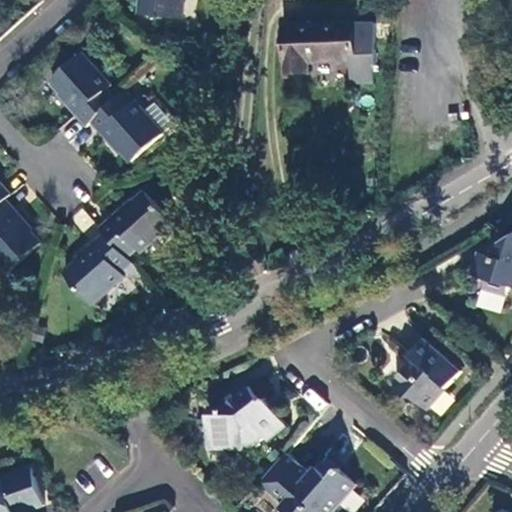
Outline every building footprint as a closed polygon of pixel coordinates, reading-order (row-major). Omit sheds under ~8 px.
[(182,19),(184,0),(142,0),(141,13),(182,19)] [(286,25),(287,71),(308,71),(309,62),(351,59),(353,83),(375,82),(374,64),(377,64),(374,23),(294,25),(286,25)] [(67,102),(87,126),(93,121),(117,99),(108,88),(112,85),(83,53),(52,81),(69,100),(67,102)] [(132,104),(123,94),(117,99),(93,121),(115,144),(117,143),(134,161),(165,134),(136,101),(132,104)] [(0,205),(7,199),(12,195),(0,180),(0,205)] [(125,207),(102,227),(106,232),(128,256),(139,248),(143,251),(174,222),(146,192),(127,209),(125,207)] [(28,223),(7,199),(0,205),(0,257),(11,270),(42,243),(26,224),(28,223)] [(123,271),(133,262),(128,256),(106,232),(82,253),(85,255),(66,273),(93,303),(126,276),(123,271)] [(511,237),(494,248),(492,255),(480,252),(473,275),(487,278),(486,289),(508,295),(511,286),(511,237)] [(463,370),(425,339),(411,355),(413,356),(408,361),(409,367),(397,380),(398,387),(411,398),(414,397),(430,409),(463,370)] [(263,401),(250,387),(226,407),(211,408),(210,445),(256,445),(266,436),(269,439),(288,424),(273,405),(270,408),(263,401)] [(267,397),(263,401),(270,408),(273,405),(267,397)] [(310,472),(287,452),(261,483),(285,504),(283,508),(287,511),(338,511),(344,505),(341,502),(358,482),(340,466),(336,471),(330,477),(316,466),(310,472)] [(322,459),(316,466),(330,477),(336,471),(322,459)] [(32,467),(0,478),(0,511),(19,511),(45,503),(32,467)]
